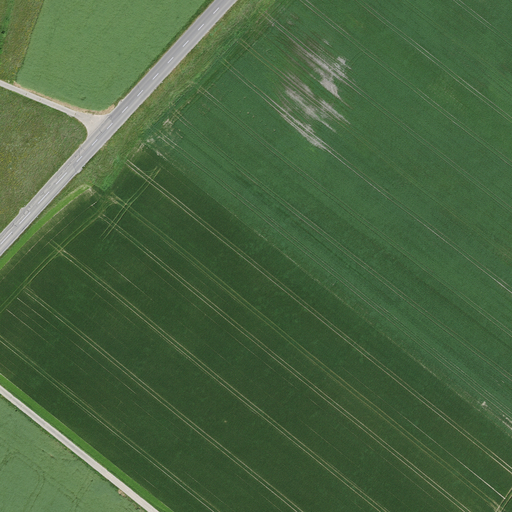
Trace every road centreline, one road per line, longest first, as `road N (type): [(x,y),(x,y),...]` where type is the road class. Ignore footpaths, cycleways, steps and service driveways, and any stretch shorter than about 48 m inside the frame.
road 1 (tertiary): [(0,246),(226,0)]
road 2 (track): [(0,390),(153,511)]
